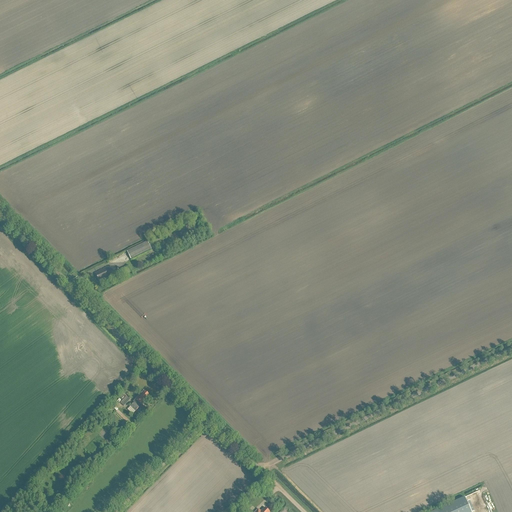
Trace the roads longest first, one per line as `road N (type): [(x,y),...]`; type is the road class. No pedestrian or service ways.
road 1 (unclassified): [(204,420),(0,217)]
road 2 (unclassified): [(259,471),(511,350)]
road 3 (unclassified): [(116,511),(204,420)]
